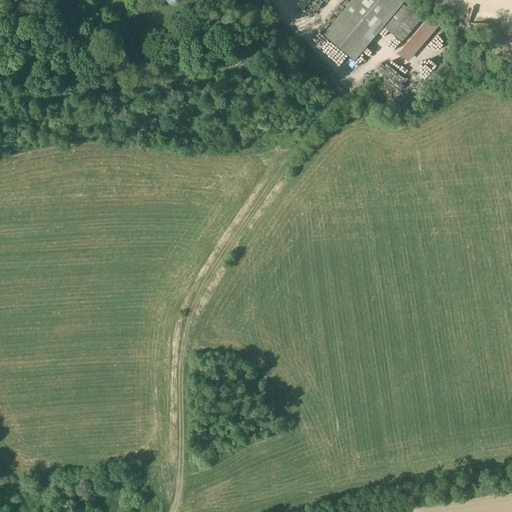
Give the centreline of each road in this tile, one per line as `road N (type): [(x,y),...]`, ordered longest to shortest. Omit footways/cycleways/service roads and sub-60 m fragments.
road 1 (track): [(335,101),(191,310),(180,347),(178,474),(168,511)]
road 2 (track): [(259,0),(338,71),(341,86)]
